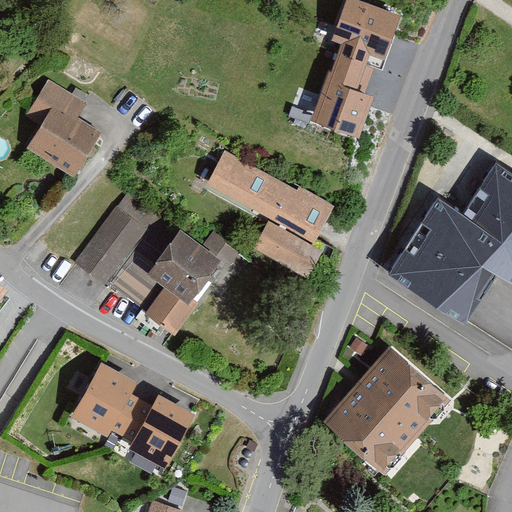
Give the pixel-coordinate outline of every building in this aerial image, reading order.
[(398,17),(351,0),(346,0),(332,40),(341,43),(313,120),(356,136),(369,101),(361,98),(373,65),(379,68),(398,17)] [(69,181),(96,140),(74,125),(84,105),(48,86),(28,120),(37,127),(22,153),(69,181)] [(329,209),(222,154),(203,191),(310,246),(329,209)] [(435,207),(393,274),(462,317),(490,273),(511,286),(511,174),(494,163),(457,221),(435,207)] [(199,250),(127,197),(73,268),(171,342),(239,255),(211,235),(199,250)] [(317,257),(266,227),(251,254),(302,284),(317,257)] [(316,429),(369,481),(442,408),(389,356),(316,429)] [(104,368),(77,416),(164,465),(191,418),(159,400),(155,408),(130,394),(135,385),(104,368)] [(180,511),(154,503),(150,511),(180,511)]
